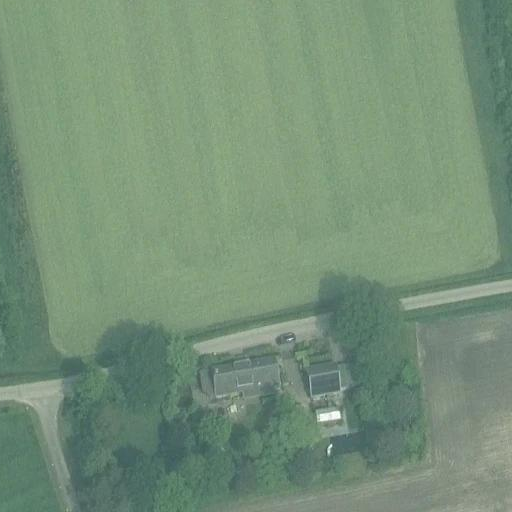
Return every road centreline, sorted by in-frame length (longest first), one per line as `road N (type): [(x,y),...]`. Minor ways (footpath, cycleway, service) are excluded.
road 1 (unclassified): [(37,391),(249,336),(511,286)]
road 2 (unclassified): [(37,391),(76,511)]
